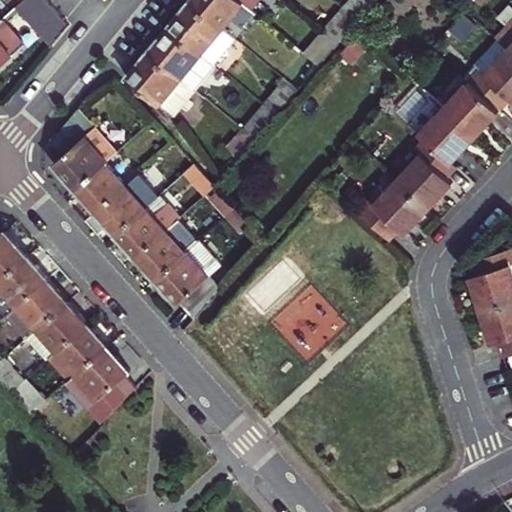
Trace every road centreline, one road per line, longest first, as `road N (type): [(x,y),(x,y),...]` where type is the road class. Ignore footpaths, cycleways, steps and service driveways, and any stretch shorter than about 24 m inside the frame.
road 1 (residential): [(0,164),(311,511)]
road 2 (residential): [(511,179),(453,238),(432,279),(495,473)]
road 3 (residential): [(104,30),(0,157)]
